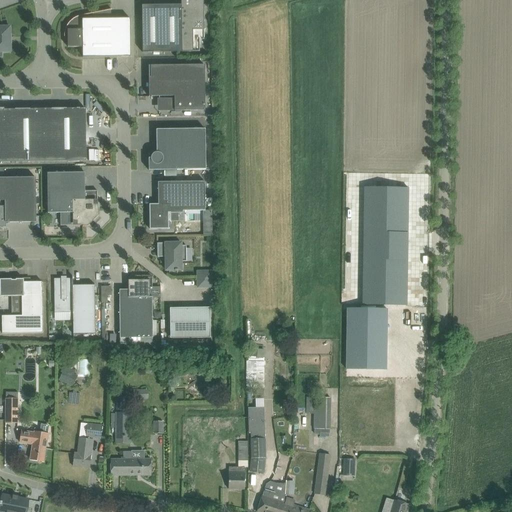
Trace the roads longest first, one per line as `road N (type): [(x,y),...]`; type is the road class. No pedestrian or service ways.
road 1 (unclassified): [(423,511),(438,336),(443,0)]
road 2 (residential): [(0,256),(100,253),(124,228),(120,94),(114,86),(46,82)]
road 3 (unclassified): [(0,472),(158,510)]
